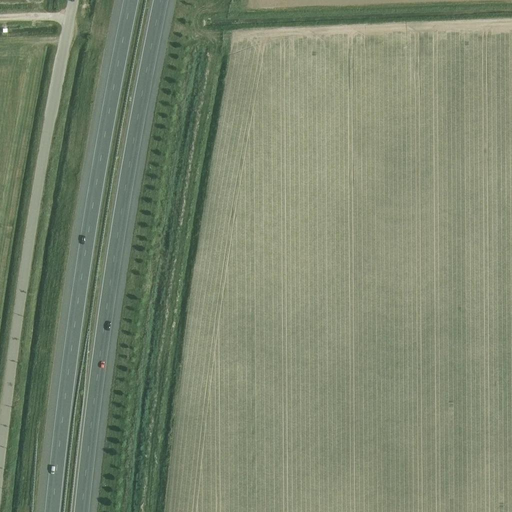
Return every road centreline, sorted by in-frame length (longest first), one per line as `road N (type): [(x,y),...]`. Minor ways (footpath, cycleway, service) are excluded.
road 1 (motorway): [(131,0),(96,182),(52,511)]
road 2 (motorway): [(81,511),(99,354),(160,0)]
road 3 (unclassified): [(0,451),(72,0)]
